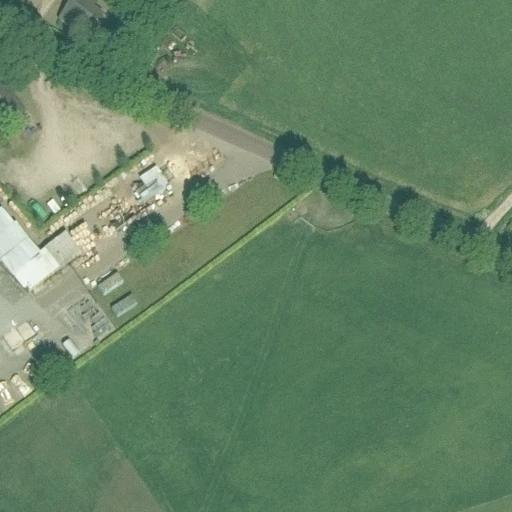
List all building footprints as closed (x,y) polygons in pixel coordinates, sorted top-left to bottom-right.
[(20,0),(40,14),(50,0),(20,0)] [(84,0),(74,0),(59,20),(86,40),(105,14),(84,0)] [(2,88),(0,89),(0,128),(6,135),(26,116),(2,88)] [(149,188),(135,197),(142,208),(156,199),(149,188)] [(0,238),(11,231),(0,215),(0,238)] [(3,261),(14,275),(50,248),(39,233),(3,261)] [(1,289),(12,300),(25,288),(14,276),(1,289)] [(32,347),(45,338),(36,325),(23,334),(32,347)]
